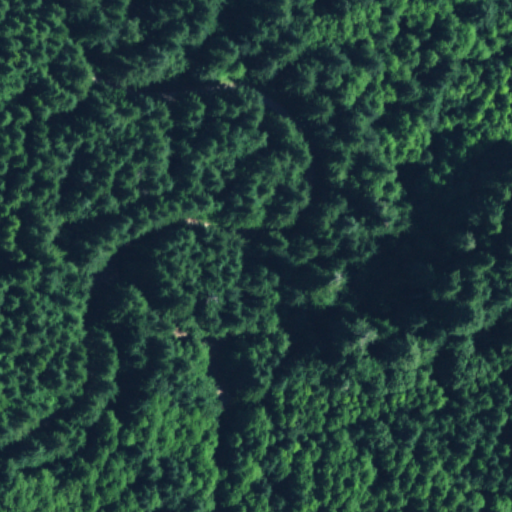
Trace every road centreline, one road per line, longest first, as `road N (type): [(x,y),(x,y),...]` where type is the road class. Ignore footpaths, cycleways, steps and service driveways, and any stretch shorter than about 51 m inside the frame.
road 1 (track): [(0,457),(162,317),(269,294),(364,240),(358,180),(334,156),(156,85),(90,0)]
road 2 (track): [(162,317),(226,372),(289,372),(407,281),(432,230),(511,189)]
road 3 (track): [(250,372),(291,403),(356,411),(511,382)]
